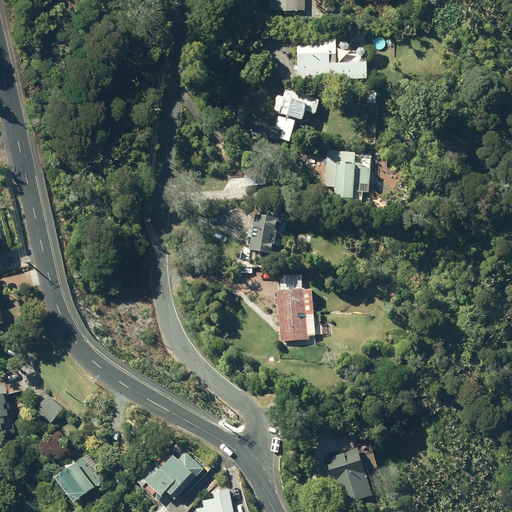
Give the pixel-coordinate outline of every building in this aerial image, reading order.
[(271,0),(271,11),(308,12),(308,0),(271,0)] [(297,70),(301,70),(301,81),(331,79),(332,81),(374,80),(375,63),(342,63),(342,40),(314,41),(314,45),(300,46),(301,66),(297,66),(297,70)] [(285,140),(296,143),(303,122),(284,117),(280,129),(257,124),(254,135),(284,143),(285,140)] [(357,201),(365,202),(367,193),(374,194),(377,169),(372,169),(373,159),(362,158),(362,155),(346,153),(346,157),(332,155),(328,183),(334,188),(341,189),(340,197),(357,199),(357,201)] [(248,176),(249,187),(270,186),(269,175),(248,176)] [(281,256),(288,220),(263,215),(260,229),(255,227),(252,237),(257,239),(255,251),(281,256)] [(308,290),(307,276),(284,277),(284,292),(283,291),(284,341),(312,341),(312,335),(319,336),(319,290),(308,290)] [(0,326),(8,325),(5,310),(0,310),(0,326)] [(11,435),(11,437),(21,435),(18,420),(20,420),(18,410),(14,411),(10,395),(12,395),(4,384),(0,384),(0,431),(2,437),(11,435)] [(50,394),(38,410),(56,424),(68,409),(50,394)] [(328,455),(342,503),(379,492),(362,444),(328,455)] [(140,480),(160,500),(168,490),(177,498),(207,466),(189,449),(180,458),(174,452),(165,463),(160,459),(140,480)] [(103,482),(85,457),(79,461),(77,458),(68,464),(71,467),(60,476),(78,501),(103,482)] [(110,479),(115,484),(120,480),(115,474),(110,479)] [(236,511),(232,487),(215,490),(217,497),(205,500),(206,507),(198,508),(198,511),(236,511)]
